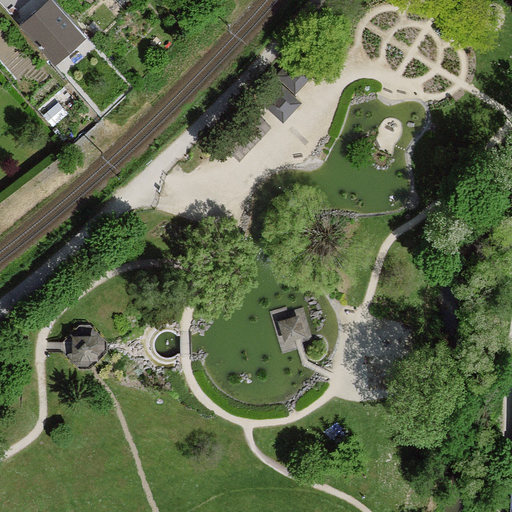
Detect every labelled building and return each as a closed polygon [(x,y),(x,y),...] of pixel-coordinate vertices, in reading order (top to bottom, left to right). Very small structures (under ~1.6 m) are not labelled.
[(85,32),(56,0),(53,0),(25,26),(55,59),(85,32)] [(295,91),(312,74),(294,58),(278,75),(295,91)] [(300,102),(292,95),(282,86),(266,104),(284,120),(300,102)] [(299,317),(280,323),(286,343),(306,337),(299,317)] [(97,338),(74,338),(75,348),(75,361),(98,361),(97,338)]
